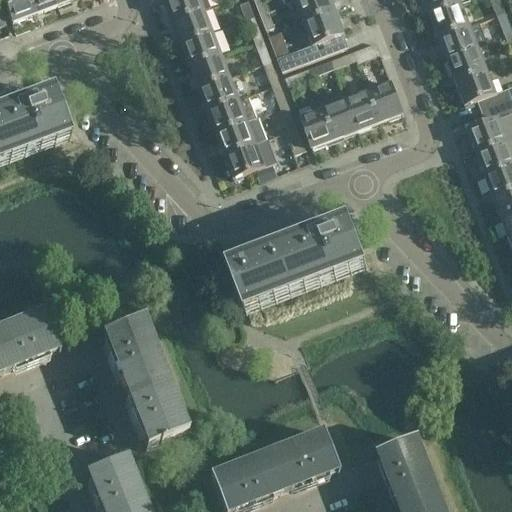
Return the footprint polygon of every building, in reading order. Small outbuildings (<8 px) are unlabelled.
[(0,0),(11,27),(34,18),(27,0),(0,0)] [(53,0),(27,0),(34,18),(57,10),(53,0)] [(78,0),(53,0),(57,10),(79,2),(78,0)] [(177,0),(165,5),(174,27),(205,15),(199,0),(177,0)] [(252,0),(260,20),(269,17),(262,0),(252,0)] [(311,0),(297,6),(306,28),(337,16),(330,0),(311,0)] [(421,0),(430,20),(461,8),(458,0),(421,0)] [(489,0),(497,20),(506,17),(499,0),(489,0)] [(240,9),(246,25),(255,22),(248,6),(240,9)] [(430,20),(438,43),(470,31),(461,8),(430,20)] [(174,27),(182,50),(214,38),(205,15),(174,27)] [(278,65),(282,78),(348,52),(343,39),(346,39),(337,16),(306,28),(315,51),(301,56),(301,57),(278,65)] [(269,17),(260,20),(266,36),(275,32),(269,17)] [(497,20),(506,43),(511,40),(511,33),(506,17),(497,20)] [(246,25),(255,48),(263,45),(255,22),(246,25)] [(438,43),(447,65),(479,53),(470,31),(438,43)] [(182,50),(191,73),(223,60),(214,38),(182,50)] [(255,48),(264,70),(272,67),(263,45),(255,48)] [(376,48),(353,57),(356,65),(357,68),(380,59),(376,48)] [(447,65),(456,88),(487,76),(479,53),(447,65)] [(353,57),(330,65),(334,74),(356,65),(353,57)] [(191,73),(200,95),(231,83),(223,60),(191,73)] [(330,65),(308,74),(311,83),(334,74),(330,65)] [(264,70),(272,93),(281,89),(272,67),(264,70)] [(311,83),(308,74),(285,83),(288,92),(311,83)] [(482,117),(511,105),(511,91),(508,93),(496,98),(487,76),(456,88),(465,110),(478,105),(482,117)] [(200,95),(209,118),(240,105),(231,83),(200,95)] [(391,87),(368,96),(380,129),(404,120),(391,87)] [(272,93),(281,116),(290,112),(281,89),(272,93)] [(368,96),(345,105),(358,137),(380,129),(368,96)] [(0,164),(65,140),(66,142),(67,141),(63,129),(53,101),(51,102),(52,103),(36,108),(35,103),(28,106),(20,108),(22,114),(0,122),(0,164)] [(209,118),(217,140),(254,126),(246,103),(240,105),(209,118)] [(345,105),(323,113),(335,146),(358,137),(345,105)] [(511,105),(482,117),(486,127),(468,134),(477,157),(511,143),(511,105)] [(285,137),(286,139),(298,134),(290,112),(281,116),(289,135),(285,137)] [(300,122),(312,155),(335,146),(323,113),(300,122)] [(217,140),(226,163),(258,151),(264,148),(255,126),(254,126),(217,140)] [(298,134),(286,139),(294,160),(306,155),(298,134)] [(511,143),(477,157),(485,180),(511,169),(511,143)] [(258,151),(226,163),(235,186),(267,174),(258,151)] [(297,168),(292,155),(277,161),(282,174),(297,168)] [(511,169),(485,180),(494,202),(511,195),(511,169)] [(511,195),(494,202),(503,225),(511,220),(511,195)] [(511,220),(503,225),(511,247),(511,246),(511,220)] [(230,276),(245,316),(246,316),(246,314),(365,268),(365,270),(367,269),(362,257),(360,252),(351,229),(350,229),(350,231),(335,236),(333,231),(319,236),(321,242),(232,276),(230,276)] [(0,379),(25,369),(26,371),(35,368),(34,366),(57,357),(57,358),(58,358),(57,355),(42,316),(41,317),(41,319),(0,335),(0,379)] [(145,453),(145,454),(148,453),(158,449),(159,450),(164,448),(163,447),(187,438),(186,437),(184,438),(140,327),(143,326),(142,325),(103,340),(101,342),(101,343),(103,342),(112,365),(110,366),(113,374),(115,374),(134,421),(132,422),(135,430),(137,429),(147,452),(145,453)] [(219,511),(245,511),(247,511),(251,511),(257,510),(256,508),(303,489),(304,491),(313,488),(312,486),(335,477),(336,479),(337,478),(336,476),(320,436),(319,437),(320,439),(210,482),(209,480),(208,481),(219,511)] [(444,511),(420,448),(422,448),(421,446),(382,462),(379,463),(379,464),(381,463),(390,486),(388,487),(392,496),(394,495),(400,511),(444,511)] [(144,511),(125,464),(127,463),(127,462),(85,478),(85,479),(87,479),(96,502),(94,503),(97,511),(99,510),(100,511),(144,511)]
